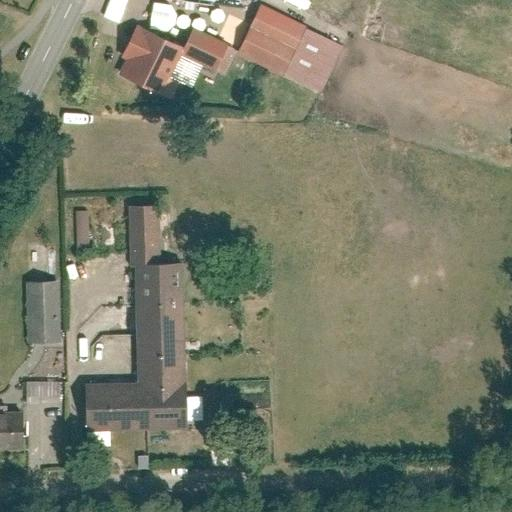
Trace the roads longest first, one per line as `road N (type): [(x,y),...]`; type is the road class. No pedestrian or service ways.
road 1 (unclassified): [(511,478),(0,490)]
road 2 (secondary): [(0,146),(72,0)]
